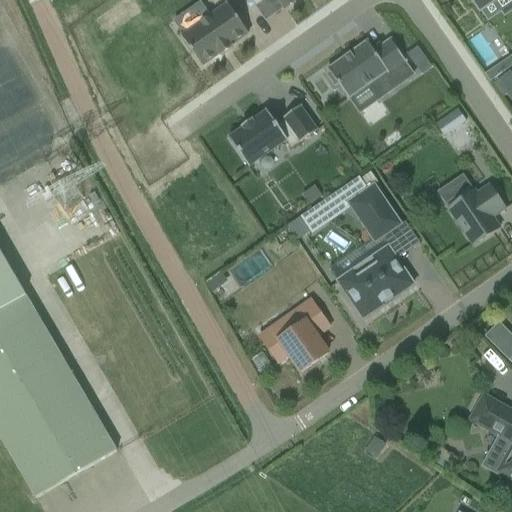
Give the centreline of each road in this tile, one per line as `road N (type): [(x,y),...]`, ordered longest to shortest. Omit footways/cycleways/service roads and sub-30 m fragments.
road 1 (residential): [(272,440),(131,198),(36,0)]
road 2 (residential): [(272,440),(511,276)]
road 3 (residential): [(368,0),(181,128)]
road 4 (residential): [(511,152),(405,0)]
road 5 (track): [(158,511),(272,440)]
